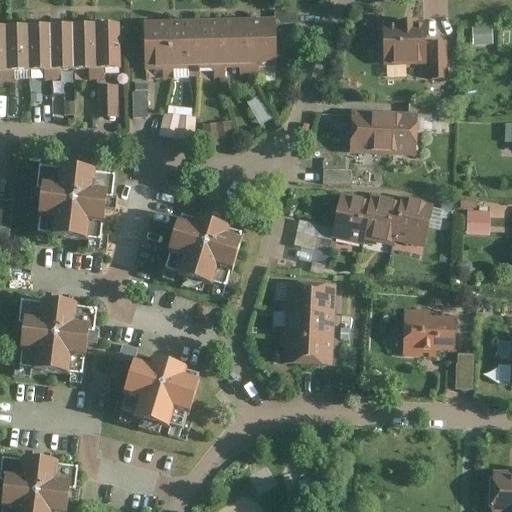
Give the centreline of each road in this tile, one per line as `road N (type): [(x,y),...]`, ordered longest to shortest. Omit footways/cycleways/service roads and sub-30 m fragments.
road 1 (residential): [(339,0),(297,122),(279,148),(249,165),(211,168),(88,138),(0,130)]
road 2 (residential): [(175,511),(238,435),(278,417),(350,410),(511,419)]
